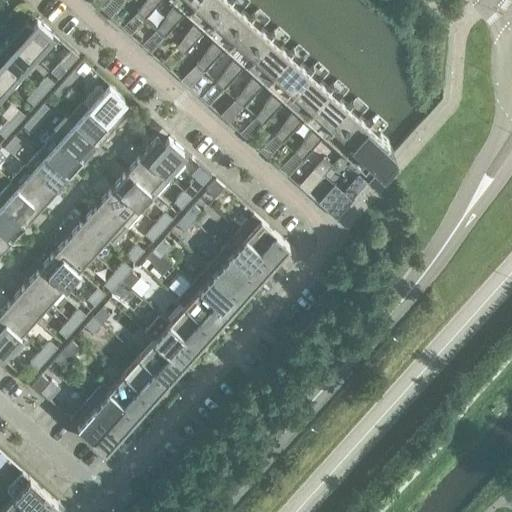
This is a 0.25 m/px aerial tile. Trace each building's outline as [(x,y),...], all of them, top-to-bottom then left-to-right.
[(143,0),(137,9),(145,16),(159,0),(143,0)] [(175,0),(176,0),(157,27),(164,34),(186,9),(194,0),(175,0)] [(194,0),(186,9),(196,18),(176,45),(184,51),(206,27),(229,0),(194,0)] [(231,0),(229,0),(206,27),(215,35),(196,62),(203,69),(226,45),(250,17),(242,10),(241,12),(230,2),(231,0)] [(25,17),(10,33),(32,53),(39,59),(59,37),(43,23),(42,23),(37,18),(32,23),(25,17)] [(250,17),(226,45),(235,53),(216,80),(223,87),(245,62),(270,35),(262,28),(260,29),(250,20),(251,18),(250,17)] [(32,53),(10,33),(0,44),(0,53),(18,69),(32,53)] [(270,35),(245,62),(255,71),(235,97),(243,104),(265,80),(289,52),(281,45),(280,47),(269,37),(271,35),(270,35)] [(60,58),(68,65),(78,54),(70,47),(60,58)] [(289,52),(265,80),(274,88),(255,115),(262,122),(285,97),(309,70),(301,63),(300,65),(289,55),(290,53),(289,52)] [(18,69),(0,53),(0,82),(4,85),(18,69)] [(79,76),(72,69),(62,80),(70,87),(79,76)] [(309,70),(285,97),(294,106),(275,133),(282,139),(304,115),(329,88),(321,80),(319,82),(309,73),(310,71),(309,70)] [(43,92),(51,83),(44,77),(36,85),(43,92)] [(62,96),(70,87),(62,80),(54,89),(62,96)] [(98,82),(83,99),(112,124),(127,108),(119,101),(124,96),(118,91),(119,90),(109,82),(104,88),(98,82)] [(35,101),(43,92),(36,85),(28,94),(35,101)] [(329,88),(304,115),(314,123),(294,150),(302,157),(324,133),(348,105),(340,98),(339,100),(328,90),(330,88),(329,88)] [(112,124),(83,99),(69,115),(97,140),(112,124)] [(49,110),(41,103),(34,112),(41,119),(49,110)] [(348,105),(324,133),(343,150),(368,123),(360,116),(358,117),(348,108),(349,106),(348,105)] [(15,124),(22,115),(15,109),(7,117),(15,124)] [(33,128),(41,119),(34,112),(26,121),(33,128)] [(97,140),(69,115),(54,131),(60,136),(83,156),(97,140)] [(15,124),(7,117),(0,125),(0,127),(7,133),(15,124)] [(368,123),(343,150),(364,168),(372,160),(376,164),(391,147),(387,143),(388,141),(380,133),(378,135),(368,126),(369,123),(368,123)] [(156,135),(141,152),(164,172),(168,167),(175,174),(185,163),(178,156),(184,149),(175,141),(174,141),(168,136),(164,141),(156,135)] [(20,142),(13,136),(5,145),(12,151),(20,142)] [(41,146),(40,147),(69,173),(83,156),(60,136),(46,152),(41,146)] [(69,173),(40,147),(26,163),(54,189),(69,173)] [(164,172),(141,152),(127,168),(155,193),(170,177),(164,172)] [(54,189),(26,163),(25,164),(31,169),(18,184),(12,179),(11,179),(40,205),(54,189)] [(155,193),(127,168),(113,184),(141,209),(155,193)] [(206,187),(214,195),(223,185),(215,177),(206,187)] [(191,195),(200,184),(193,178),(183,189),(191,195)] [(40,205),(11,179),(0,191),(0,198),(25,221),(40,205)] [(141,209),(113,184),(98,200),(127,225),(141,209)] [(191,195),(183,189),(176,197),(183,204),(191,195)] [(336,217),(352,199),(343,191),(326,209),(336,217)] [(25,221),(0,198),(0,227),(11,237),(25,221)] [(127,225),(98,200),(84,215),(112,241),(127,225)] [(193,218),(201,209),(193,202),(185,211),(193,218)] [(184,228),(193,218),(185,211),(176,221),(184,228)] [(253,211),(238,228),(272,258),(275,254),(276,255),(288,242),(253,211)] [(162,228),(170,219),(163,212),(154,221),(162,228)] [(112,241),(84,215),(70,231),(92,252),(106,236),(112,242),(112,241)] [(162,228),(154,221),(147,229),(154,236),(162,228)] [(0,249),(11,237),(0,227),(0,249)] [(272,258),(238,228),(222,245),(257,275),(260,271),(261,273),(273,259),(272,258)] [(92,252),(70,231),(55,247),(78,268),(92,252)] [(163,252),(171,243),(163,236),(155,245),(163,252)] [(126,253),(133,259),(141,251),(134,244),(126,253)] [(154,262),(163,252),(155,245),(146,255),(154,262)] [(207,262),(214,268),(241,292),(245,288),(246,289),(258,276),(257,275),(222,245),(207,262)] [(78,268),(55,247),(41,263),(64,284),(78,268)] [(129,269),(127,267),(121,262),(114,271),(121,278),(123,276),(129,269)] [(214,268),(207,262),(192,279),(199,285),(226,309),(229,305),(231,306),(242,293),(241,292),(214,268)] [(64,284),(41,263),(27,279),(49,300),(64,284)] [(131,283),(138,275),(130,268),(129,269),(123,276),(131,283)] [(113,287),(121,278),(114,271),(106,280),(113,287)] [(121,294),(131,283),(123,276),(121,278),(113,287),(121,294)] [(49,300),(27,279),(12,295),(35,316),(49,300)] [(192,279),(177,296),(211,326),(214,322),(215,323),(227,310),(226,309),(199,285),(192,279)] [(89,294),(96,301),(104,292),(97,285),(89,294)] [(35,316),(12,295),(0,308),(0,313),(21,332),(35,316)] [(211,326),(177,296),(176,297),(183,303),(170,318),(197,342),(199,339),(200,340),(212,327),(211,326)] [(110,312),(102,304),(95,312),(103,319),(110,312)] [(76,308),(68,317),(76,323),(84,315),(76,308)] [(93,331),(103,319),(95,312),(85,323),(93,331)] [(21,332),(0,313),(0,354),(5,349),(11,354),(26,337),(21,332)] [(68,333),(76,323),(68,317),(60,326),(68,333)] [(170,318),(155,335),(181,359),(184,357),(185,358),(197,344),(196,343),(197,342),(170,318)] [(155,335),(139,352),(166,376),(168,374),(169,375),(182,361),(180,360),(181,359),(155,335)] [(79,346),(71,338),(64,346),(72,353),(79,346)] [(47,355),(55,347),(47,341),(40,349),(47,355)] [(62,365),(72,353),(64,346),(54,357),(62,365)] [(37,367),(47,355),(40,349),(30,360),(37,367)] [(139,352),(124,369),(151,393),(153,390),(154,392),(166,378),(165,377),(166,376),(139,352)] [(124,369),(109,386),(136,410),(138,407),(139,409),(151,395),(150,394),(151,393),(124,369)] [(40,389),(49,379),(41,372),(32,382),(40,389)] [(136,410),(109,386),(103,381),(88,398),(121,427),(123,424),(124,426),(136,412),(135,411),(136,410)] [(121,427),(88,398),(71,417),(104,447),(106,446),(104,445),(107,441),(109,443),(121,429),(120,428),(121,427)] [(7,487),(13,493),(34,511),(46,511),(57,500),(23,469),(7,487)] [(0,511),(1,511),(34,511),(13,493),(0,507),(0,511)]
